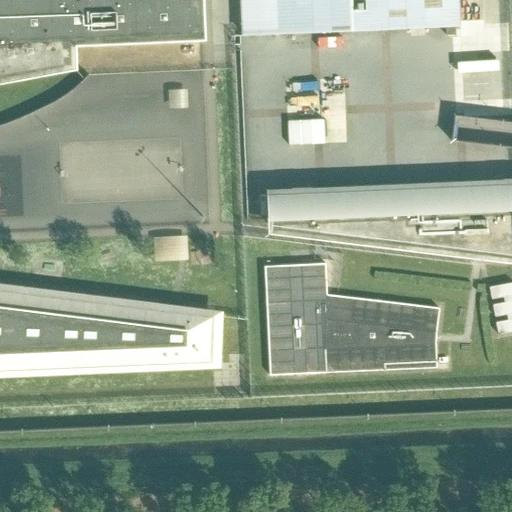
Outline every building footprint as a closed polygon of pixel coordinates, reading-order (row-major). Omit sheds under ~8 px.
[(0,0),(0,85),(76,72),(75,47),(205,42),(203,0),(0,0)] [(457,0),(258,0),(260,34),(369,30),(459,26),(457,0)] [(326,118),(289,119),(290,144),(345,142),(343,99),(325,100),(326,118)] [(511,179),(266,190),(267,234),(511,263),(511,179)] [(156,260),(189,259),(188,235),(155,236),(156,260)] [(325,264),(264,267),(270,376),(437,368),(436,343),(437,333),(439,309),(326,295),(325,264)] [(511,283),(489,288),(491,300),(503,297),(504,303),(492,305),(494,317),(506,315),(507,321),(495,323),(497,334),(511,331),(511,283)] [(212,317),(0,289),(0,371),(211,362),(212,317)]
